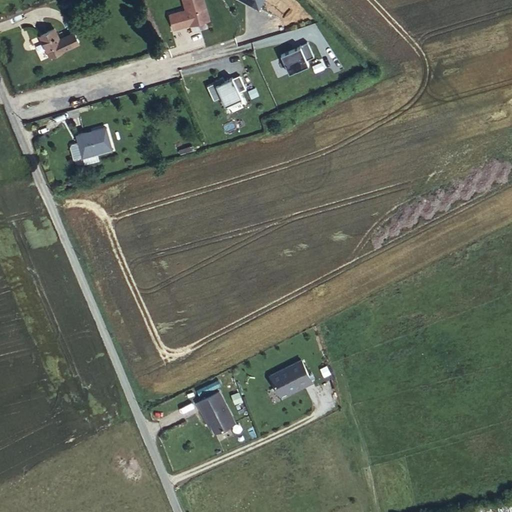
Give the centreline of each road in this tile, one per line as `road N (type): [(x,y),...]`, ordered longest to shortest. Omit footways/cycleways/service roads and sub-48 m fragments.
road 1 (unclassified): [(184,511),(0,81)]
road 2 (unknown): [(176,494),(286,432),(330,396)]
